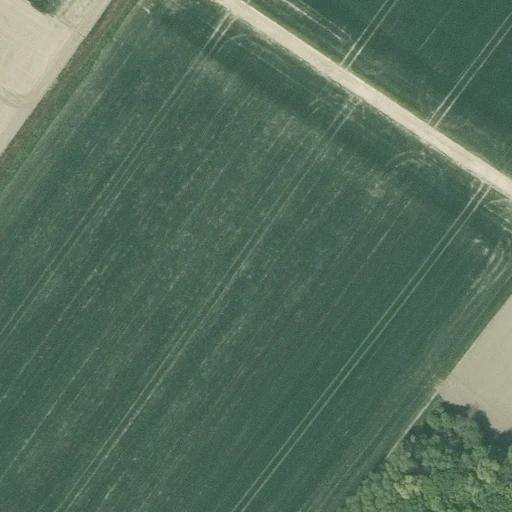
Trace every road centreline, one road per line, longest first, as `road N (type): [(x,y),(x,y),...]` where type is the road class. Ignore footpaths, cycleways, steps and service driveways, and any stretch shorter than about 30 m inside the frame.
road 1 (track): [(511,191),(234,0)]
road 2 (track): [(0,148),(107,0)]
